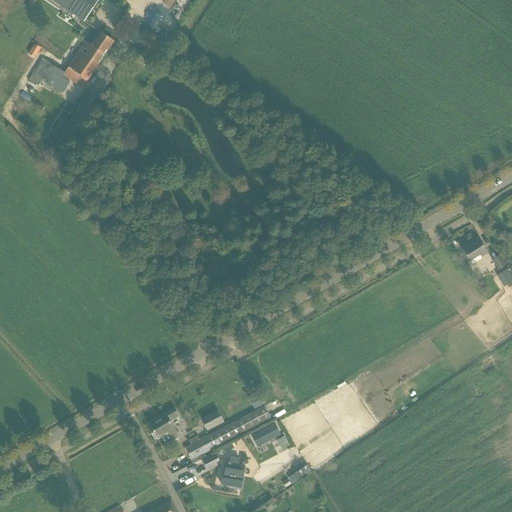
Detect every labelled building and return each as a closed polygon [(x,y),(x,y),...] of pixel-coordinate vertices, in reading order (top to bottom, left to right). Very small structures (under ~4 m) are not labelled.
[(54,0),(84,20),(97,0),(54,0)] [(86,42),(65,72),(63,74),(82,88),(114,41),(100,32),(91,45),(86,42)] [(146,38),(159,45),(162,39),(150,32),(146,38)] [(42,58),(28,80),(39,86),(40,84),(53,92),(55,89),(62,93),(69,83),(61,78),(63,74),(65,72),(42,58)] [(51,135),(47,141),(53,144),(57,138),(51,135)] [(461,248),(466,257),(469,261),(481,253),(483,256),(488,252),(484,246),(479,237),(461,248)] [(505,266),(499,256),(492,260),(498,270),(505,266)] [(499,275),(505,286),(511,281),(511,276),(507,269),(499,275)] [(257,393),(250,398),(255,408),(263,404),(257,393)] [(185,448),(191,460),(200,456),(272,420),(266,408),(200,441),(198,436),(189,440),(191,445),(185,448)] [(157,438),(168,432),(173,440),(179,436),(175,431),(169,421),(179,416),(175,409),(149,424),(157,438)] [(222,420),(217,410),(202,419),(207,429),(222,420)] [(275,423),(251,435),(257,446),(281,434),(275,423)] [(215,462),(219,460),(215,453),(211,455),(202,460),(208,470),(216,466),(215,462)] [(221,484),(232,487),(232,489),(240,490),(242,480),(245,466),(238,465),(239,459),(231,457),(230,462),(228,462),(228,463),(225,463),(223,475),(221,484)] [(175,488),(196,480),(191,466),(170,473),(175,488)] [(297,470),(300,476),(305,474),(302,467),(297,470)] [(150,511),(175,511),(170,502),(150,511)]
